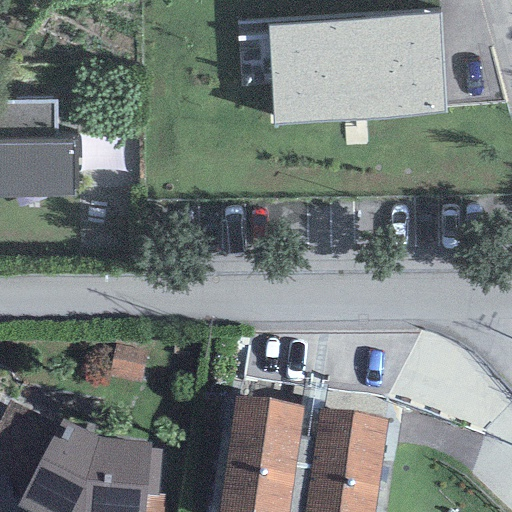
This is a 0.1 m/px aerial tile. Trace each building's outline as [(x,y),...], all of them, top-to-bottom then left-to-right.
[(438,17),(268,28),(274,121),(444,110),(438,17)] [(0,197),(72,195),(72,190),(79,189),(77,136),(55,137),(54,104),(0,105),(0,197)] [(140,380),(146,350),(115,345),(110,375),(140,380)] [(373,511),(387,421),(320,412),(316,439),(298,437),(302,407),(236,398),(219,511),(373,511)] [(63,420),(17,506),(27,511),(143,511),(149,448),(149,442),(99,436),(63,420)] [(143,511),(162,511),(163,494),(157,494),(161,450),(149,448),(143,511)]
